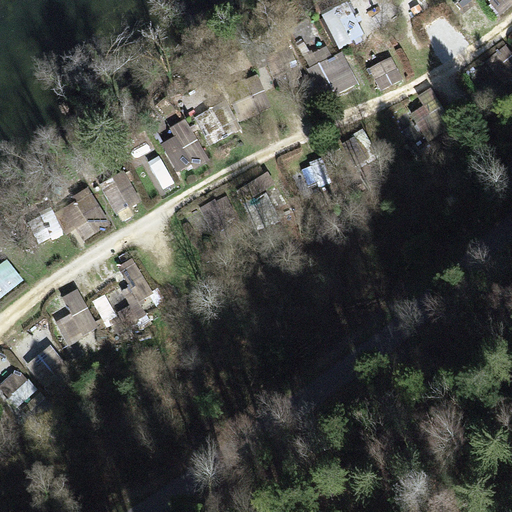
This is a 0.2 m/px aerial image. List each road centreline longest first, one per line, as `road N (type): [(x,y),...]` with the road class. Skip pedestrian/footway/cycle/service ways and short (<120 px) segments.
road 1 (track): [(0,319),(111,238),(436,70),(511,17)]
road 2 (unclassified): [(511,217),(408,312),(136,511)]
